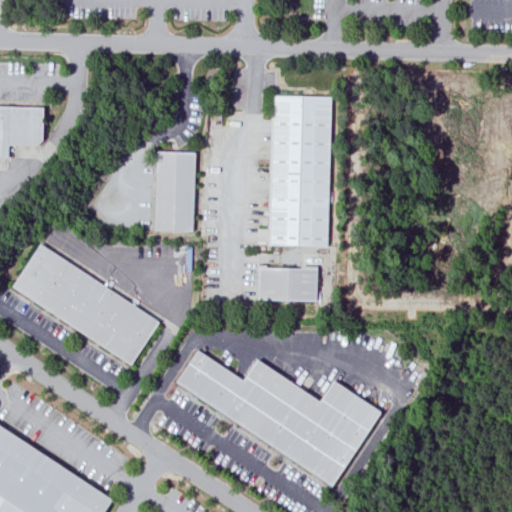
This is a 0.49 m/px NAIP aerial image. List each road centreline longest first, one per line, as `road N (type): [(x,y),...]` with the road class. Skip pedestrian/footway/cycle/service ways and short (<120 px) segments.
road 1 (residential): [(511,55),(0,41)]
road 2 (residential): [(0,346),(250,511)]
